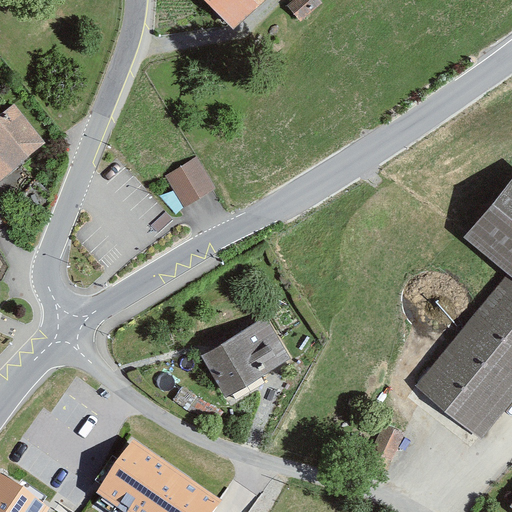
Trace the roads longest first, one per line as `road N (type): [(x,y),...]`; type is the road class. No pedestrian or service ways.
road 1 (tertiary): [(67,326),(291,200),(511,50)]
road 2 (unclassified): [(67,326),(91,362),(193,435),(395,511)]
road 3 (unclassified): [(136,0),(121,64),(45,262),(48,294),(67,326)]
